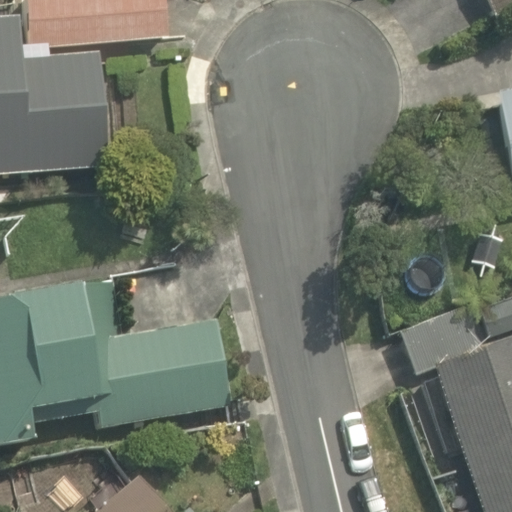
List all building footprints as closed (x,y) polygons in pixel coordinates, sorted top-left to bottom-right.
[(147,0),(117,0),(10,8),(12,33),(0,34),(0,180),(99,174),(91,53),(151,48),(147,0)] [(511,0),(459,0),(469,23),(511,6),(511,0)] [(511,106),(501,108),(511,164),(511,106)] [(120,299),(0,325),(0,464),(30,458),(25,433),(97,417),(101,436),(236,406),(218,327),(130,346),(120,299)] [(511,511),(511,349),(431,375),(473,511),(511,511)] [(150,511),(129,487),(100,511),(150,511)]
